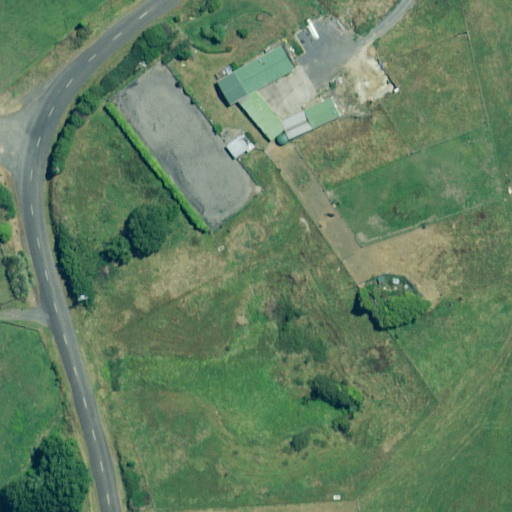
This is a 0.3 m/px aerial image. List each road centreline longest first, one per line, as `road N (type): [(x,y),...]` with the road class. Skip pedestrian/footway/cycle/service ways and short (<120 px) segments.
road 1 (unclassified): [(87,511),(76,437),(4,201),(6,159),(33,96),(57,66),(158,0)]
road 2 (track): [(511,142),(468,0)]
